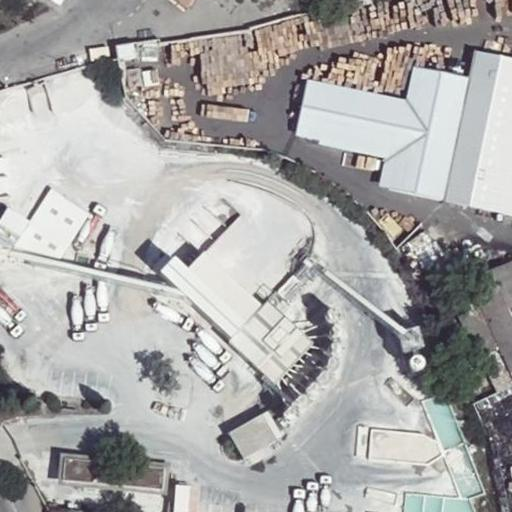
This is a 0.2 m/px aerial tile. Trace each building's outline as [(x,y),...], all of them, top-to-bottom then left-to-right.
[(169,0),(183,11),(192,0),(169,0)] [(115,32),(96,34),(97,44),(116,43),(115,32)] [(312,67),(301,118),(400,139),(393,173),(446,184),(511,198),(511,43),(477,36),(471,64),(418,53),(411,88),(312,67)] [(145,53),(126,55),(134,71),(147,69),(145,53)] [(400,139),(301,118),(299,125),(392,144),(387,172),(393,173),(400,139)] [(50,170),(28,206),(14,228),(59,240),(87,195),(50,170)] [(0,219),(14,228),(28,206),(7,193),(0,203),(0,219)] [(246,342),(285,300),(267,282),(258,290),(202,237),(187,253),(167,235),(153,250),(231,323),(229,326),(246,342)] [(489,353),(502,379),(511,373),(511,249),(450,279),(486,354),(489,353)] [(324,305),(323,300),(321,298),(316,297),(311,299),(310,301),(309,306),(312,310),(317,312),(322,310),(324,305)] [(313,327),(285,300),(246,342),(274,368),(313,327)] [(336,318),(335,313),(333,311),(328,310),(323,312),(321,313),(320,319),(323,324),(328,325),(333,323),(336,318)] [(346,334),(347,329),(345,326),(340,323),(335,324),(332,329),(333,334),(337,338),(342,338),(346,334)] [(336,354),(339,350),(339,349),(339,344),(336,340),(332,339),(327,341),(324,346),(326,351),(330,354),(336,354)] [(328,369),(331,365),(332,364),(331,358),(330,356),(325,354),(319,356),(317,361),(318,366),(322,369),(328,369)] [(314,381),(319,379),(321,374),(319,369),(317,367),(312,367),(307,370),(306,375),(309,380),(314,381)] [(303,394),(307,391),(308,391),(309,386),(307,381),(305,380),(300,379),(295,383),(295,388),(298,392),(303,394)] [(291,406),(296,404),(298,399),(297,393),(294,391),(288,391),(284,394),(283,399),(285,404),(291,406)] [(245,441),(283,419),(269,393),(231,415),(245,441)] [(426,455),(416,453),(419,440),(376,432),(372,456),(424,466),(426,455)] [(63,465),(121,470),(164,474),(166,451),(65,442),(63,465)] [(121,470),(118,497),(162,501),(164,474),(121,470)]
